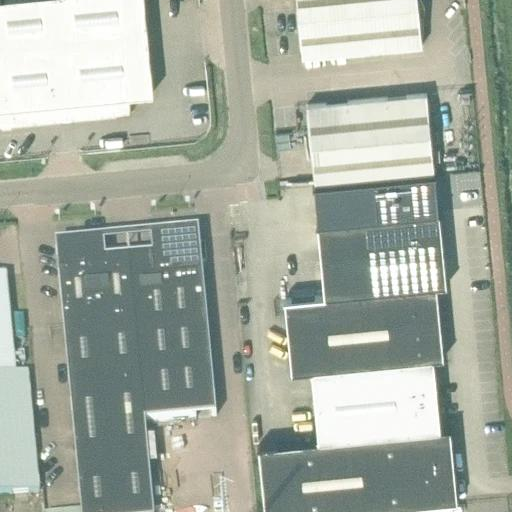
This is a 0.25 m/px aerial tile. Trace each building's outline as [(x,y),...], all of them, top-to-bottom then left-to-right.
[(144,0),(0,0),(0,125),(131,113),(129,95),(153,93),(144,0)] [(362,52),(357,0),(296,0),(302,57),(362,52)] [(357,0),(362,52),(422,46),(417,0),(357,0)] [(367,99),(374,179),(434,173),(427,93),(367,99)] [(374,179),(367,99),(307,105),(314,185),(374,179)] [(458,173),(459,201),(482,200),(481,172),(458,173)] [(318,440),(257,446),(257,448),(259,447),(265,511),(338,511),(457,501),(457,500),(456,500),(449,429),(451,429),(451,428),(439,429),(432,359),(444,357),(444,356),(442,356),(435,286),(447,285),(447,283),(445,284),(438,213),(439,213),(439,212),(438,212),(434,173),(374,179),(314,185),(313,185),(317,224),(324,295),(284,299),(284,301),(285,300),(292,371),(290,371),(291,372),(312,370),(318,440)] [(81,511),(153,511),(145,422),(216,416),(202,265),(207,265),(205,245),(200,246),(199,235),(150,240),(152,255),(106,259),(104,244),(56,249),(81,511)] [(0,496),(39,493),(27,372),(15,373),(6,274),(0,274),(0,496)]
